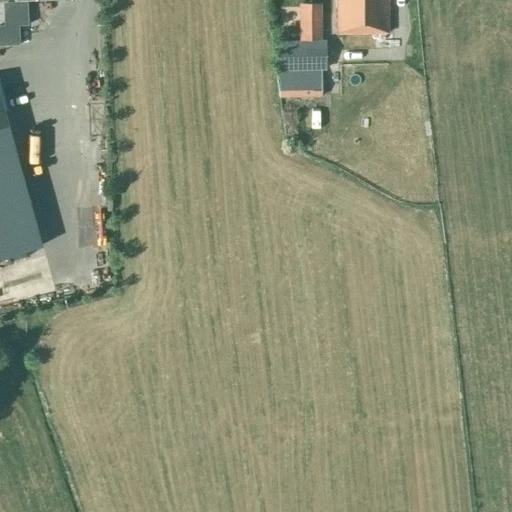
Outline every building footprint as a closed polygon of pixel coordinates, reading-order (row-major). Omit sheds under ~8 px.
[(387,0),(336,0),(337,32),(388,32),(387,0)] [(26,3),(2,4),(3,28),(0,27),(0,46),(18,46),(17,27),(27,26),(26,3)] [(300,38),(320,38),(320,3),(300,3),(300,38)] [(279,69),(325,68),(325,41),(278,41),(279,69)] [(279,96),(320,95),(320,71),(279,71),(279,96)] [(0,97),(0,254),(40,244),(0,97)]
